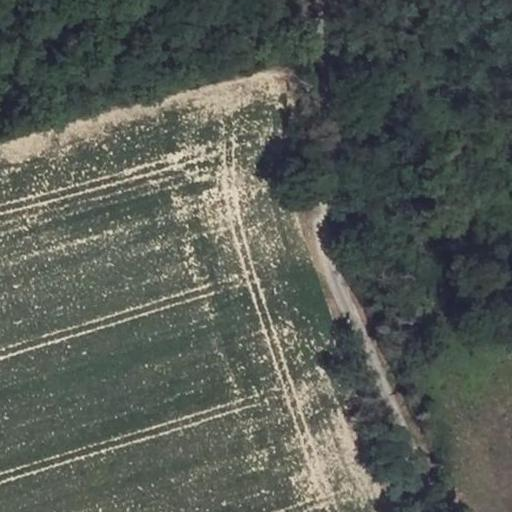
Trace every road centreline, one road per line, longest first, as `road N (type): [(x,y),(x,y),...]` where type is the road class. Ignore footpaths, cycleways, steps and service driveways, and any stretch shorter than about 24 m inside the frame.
road 1 (unclassified): [(447,511),(322,240),(317,207),(333,74),(325,0)]
road 2 (track): [(24,0),(129,43),(325,16)]
